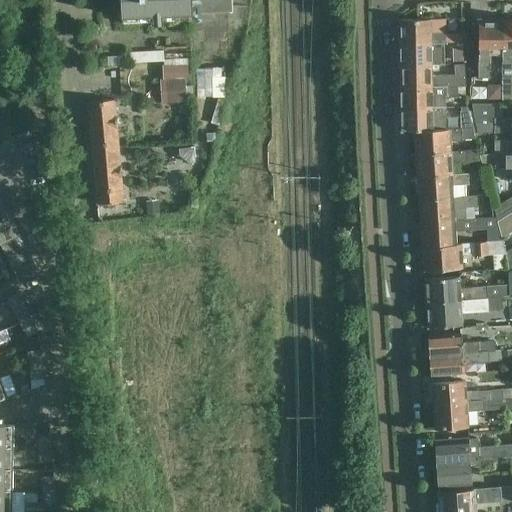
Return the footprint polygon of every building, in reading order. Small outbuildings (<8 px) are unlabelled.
[(230,0),(121,0),(122,10),(119,11),(120,15),(107,15),(108,22),(117,30),(124,29),(123,24),(189,20),(189,15),(192,15),(192,12),(231,11),(230,0)] [(446,20),(400,20),(401,43),(444,42),(445,42),(463,42),(463,35),(446,34),(446,20)] [(479,20),(479,40),(479,77),(489,77),(490,62),(491,62),(491,54),(502,54),(503,20),(479,20)] [(511,20),(503,20),(502,54),(503,54),(503,100),(511,99),(511,20)] [(444,64),(444,42),(401,43),(401,64),(431,64),(444,64)] [(145,43),(145,54),(178,54),(178,43),(145,43)] [(210,60),(210,91),(238,91),(238,60),(210,60)] [(431,64),(401,64),(401,87),(465,86),(465,64),(455,65),(455,77),(446,77),(446,76),(431,76),(431,64)] [(466,96),(465,86),(401,87),(402,109),(432,108),(432,107),(446,107),(446,96),(466,96)] [(88,102),(92,150),(119,148),(114,99),(88,102)] [(496,104),(472,104),(473,110),(478,133),(495,132),(511,131),(511,117),(496,118),(496,104)] [(432,108),(402,109),(402,131),(407,131),(415,131),(432,130),(432,129),(446,129),(446,107),(432,107),(432,108)] [(468,112),(468,107),(460,107),(461,129),(473,129),(468,112)] [(473,110),(468,112),(473,129),(474,134),(478,133),(473,110)] [(475,139),(474,134),(473,129),(461,129),(446,129),(432,129),(432,130),(415,131),(417,154),(451,152),(450,140),(462,139),(475,139)] [(209,135),(192,142),(197,154),(214,147),(209,135)] [(511,141),(495,141),(495,154),(511,154),(511,141)] [(119,148),(92,150),(97,204),(123,201),(119,148)] [(480,154),(479,150),(451,152),(417,154),(418,177),(452,175),(451,163),(467,162),(481,161),(480,154)] [(511,154),(495,154),(480,154),(481,161),(482,166),(495,166),(495,168),(511,168),(511,154)] [(487,183),(484,173),(467,174),(452,175),(418,177),(420,200),(466,197),(465,185),(487,183)] [(483,206),(483,196),(466,197),(420,200),(421,223),(467,220),(467,219),(466,208),(483,206)] [(511,196),(494,208),(497,217),(498,221),(511,212),(511,196)] [(0,228),(13,222),(7,210),(0,214),(0,228)] [(511,212),(498,221),(503,238),(511,232),(511,212)] [(498,221),(497,217),(467,219),(467,220),(421,223),(423,246),(457,244),(456,231),(487,229),(488,242),(503,241),(503,238),(498,221)] [(0,242),(19,233),(13,222),(0,228),(0,242)] [(25,244),(19,233),(0,242),(0,244),(5,254),(25,244)] [(503,241),(488,242),(486,242),(473,242),(462,243),(457,244),(423,246),(425,271),(458,269),(463,269),(462,256),(474,255),(474,256),(487,256),(505,254),(506,254),(506,252),(503,241)] [(30,255),(25,244),(5,254),(11,265),(30,255)] [(37,268),(30,255),(11,265),(17,278),(37,268)] [(0,277),(9,273),(2,259),(0,260),(0,277)] [(509,284),(501,285),(486,286),(460,288),(459,277),(425,279),(427,303),(455,301),(487,299),(510,297),(509,284)] [(7,300),(13,311),(25,305),(19,294),(7,300)] [(487,299),(455,301),(427,303),(428,327),(463,325),(462,313),(488,311),(487,299)] [(31,318),(25,305),(13,311),(20,324),(31,318)] [(38,332),(31,318),(20,324),(27,338),(38,332)] [(461,333),(449,334),(429,335),(430,356),(495,351),(495,350),(495,341),(462,343),(461,333)] [(28,351),(29,365),(42,364),(41,350),(28,351)] [(502,361),(501,350),(495,350),(495,351),(430,356),(432,376),(464,374),(463,364),(481,363),(502,361)] [(44,379),(42,364),(29,365),(31,380),(44,379)] [(465,381),(452,382),(432,384),(433,403),(511,398),(511,388),(466,391),(465,381)] [(511,409),(511,398),(433,403),(435,428),(469,426),(468,411),(511,409)] [(0,425),(0,447),(13,447),(14,425),(0,425)] [(69,446),(66,431),(53,433),(56,448),(69,446)] [(36,434),(38,448),(51,447),(49,433),(36,434)] [(468,437),(456,438),(436,440),(437,464),(479,461),(478,456),(478,447),(477,439),(468,440),(468,437)] [(511,444),(478,447),(478,456),(479,461),(486,460),(493,460),(511,458),(511,444)] [(13,447),(0,447),(0,469),(13,470),(13,447)] [(52,461),(51,447),(38,448),(39,463),(52,461)] [(494,469),(493,460),(486,460),(479,461),(437,464),(439,488),(471,485),(470,471),(494,469)] [(13,470),(0,469),(0,491),(13,492),(13,470)] [(41,477),(42,491),(55,489),(54,476),(41,477)] [(503,498),(502,487),(439,492),(440,511),(475,511),(475,503),(482,502),(482,499),(503,498)] [(57,505),(55,489),(42,491),(44,506),(57,505)] [(12,511),(13,492),(0,491),(0,511),(12,511)]
